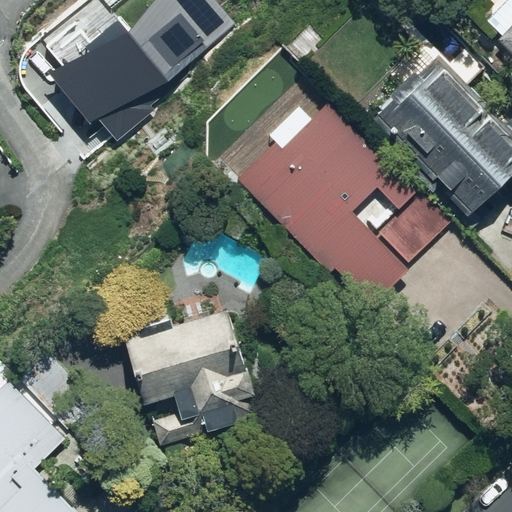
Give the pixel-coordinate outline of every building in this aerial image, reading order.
[(181,59),(238,15),(225,0),(147,0),(130,21),(50,58),(100,122),(107,117),(114,127),(189,69),(181,59)] [(511,0),(504,0),(487,18),(502,34),(499,37),(511,50),(511,0)] [(402,157),(461,220),(508,176),(511,179),(511,116),(506,122),(468,83),(493,60),(475,41),(450,64),(441,54),(418,74),(414,70),(389,94),(391,96),(380,106),(382,109),(374,117),(407,152),(402,157)] [(276,140),(238,177),(365,309),(407,268),(352,211),(378,186),(379,188),(357,208),(409,262),(454,219),(404,166),(397,172),(328,100),(280,145),(276,140)] [(140,334),(125,339),(144,402),(173,394),(179,411),(151,420),(158,445),(260,414),(228,308),(172,325),(172,326),(140,336),(140,334)] [(11,380),(0,390),(0,510),(1,511),(81,511),(37,467),(67,438),(11,380)]
